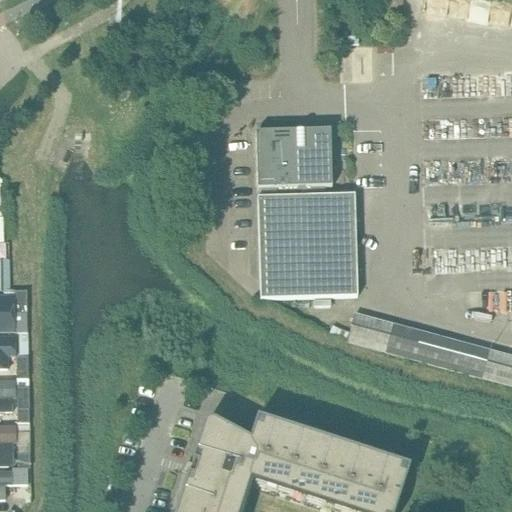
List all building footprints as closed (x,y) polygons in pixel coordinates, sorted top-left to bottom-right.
[(401,0),(381,0),(382,16),(402,16),(401,0)] [(131,2),(121,8),(131,27),(141,21),(131,2)] [(346,46),(358,46),(358,37),(346,38),(346,46)] [(329,132),(255,134),(256,190),(258,190),(258,199),(256,199),(259,301),(356,299),(354,197),(324,197),(323,188),(331,188),(329,132)] [(0,292),(10,292),(9,264),(0,263),(0,292)] [(4,297),(14,297),(14,317),(26,317),(26,292),(4,293),(4,297)] [(0,297),(0,335),(15,335),(14,317),(14,297),(4,297),(0,297)] [(511,388),(511,359),(354,316),(347,343),(511,388)] [(26,317),(14,317),(15,335),(18,335),(27,335),(26,317)] [(0,371),(8,371),(8,360),(16,360),(15,339),(0,338),(0,371)] [(18,358),(15,361),(16,381),(28,381),(27,358),(18,358)] [(15,383),(0,383),(0,414),(12,415),(12,401),(15,401),(15,383)] [(28,388),(17,388),(17,412),(17,425),(17,426),(29,426),(29,411),(28,388)] [(241,511),(243,507),(244,507),(251,484),(337,511),(395,511),(409,470),(257,420),(249,443),(215,424),(212,424),(210,424),(208,424),(206,425),(204,427),(203,428),(203,430),(191,465),(197,467),(193,479),(187,477),(175,511),(241,511)] [(12,446),(16,446),(15,428),(0,428),(0,467),(13,468),(12,446)] [(29,434),(17,434),(17,454),(29,455),(29,434)] [(29,455),(17,454),(17,467),(29,467),(29,455)] [(28,472),(12,472),(12,474),(12,488),(28,488),(28,472)] [(12,474),(0,474),(0,502),(5,502),(4,488),(12,488),(12,474)]
